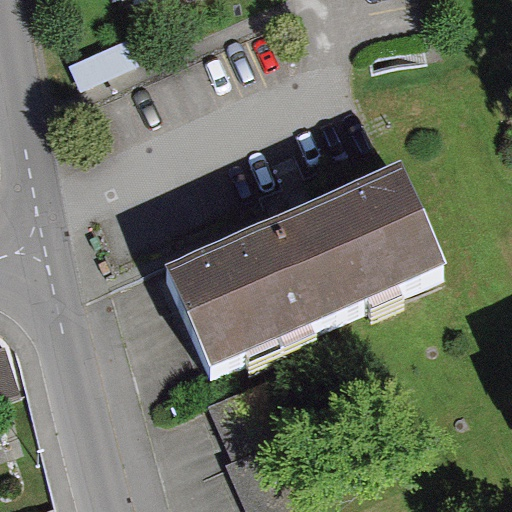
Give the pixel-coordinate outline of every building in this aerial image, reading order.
[(120,0),(122,13),(196,0),(120,0)] [(165,287),(210,390),(447,286),(401,183),(165,287)] [(0,452),(5,451),(0,437),(0,403),(19,397),(4,355),(0,355),(0,452)] [(209,413),(234,467),(285,443),(292,440),(268,386),(209,413)] [(223,473),(242,511),(319,511),(285,443),(234,467),(223,473)]
